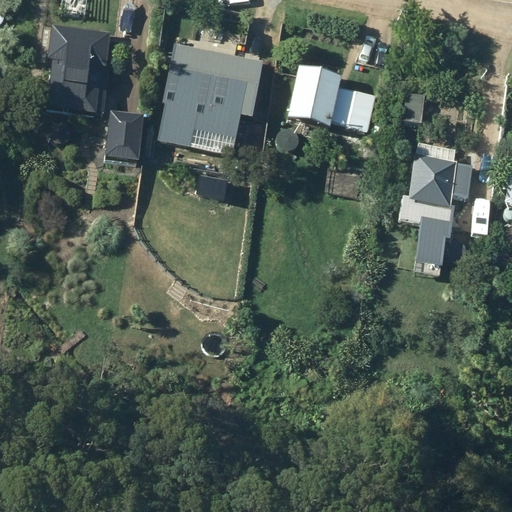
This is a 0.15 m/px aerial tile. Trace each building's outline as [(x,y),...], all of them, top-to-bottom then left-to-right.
[(107,28),(48,22),(40,106),(101,112),(106,71),(97,70),(98,63),(103,63),(107,28)] [(199,105),(247,114),(257,58),(190,45),(192,37),(189,33),(182,31),(176,36),(175,43),(168,42),(160,87),(201,95),(199,105)] [(252,55),(254,46),(247,44),(245,53),(252,55)] [(324,119),(365,129),(373,95),(335,86),(338,72),(336,71),(338,64),(316,59),(314,66),(292,61),(280,113),(323,123),(324,119)] [(429,96),(406,94),(403,123),(426,125),(429,96)] [(106,109),(99,154),(133,159),(140,113),(106,109)] [(381,141),(383,127),(371,125),(369,140),(381,141)] [(403,197),(445,206),(448,190),(459,193),(462,174),(468,176),(470,166),(463,164),(463,162),(450,159),(453,147),(413,140),(403,197)] [(398,268),(423,272),(429,236),(404,231),(402,242),(391,241),(389,256),(399,257),(398,268)] [(322,347),(310,336),(299,348),(306,354),(312,348),(317,352),(322,347)]
